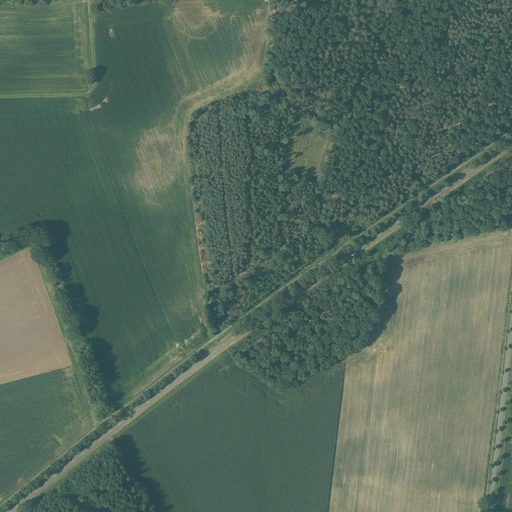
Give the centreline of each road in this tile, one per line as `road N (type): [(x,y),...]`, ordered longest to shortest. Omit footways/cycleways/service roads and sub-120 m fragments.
road 1 (tertiary): [(9,511),(224,343),(511,141)]
road 2 (tertiary): [(489,511),(511,317)]
